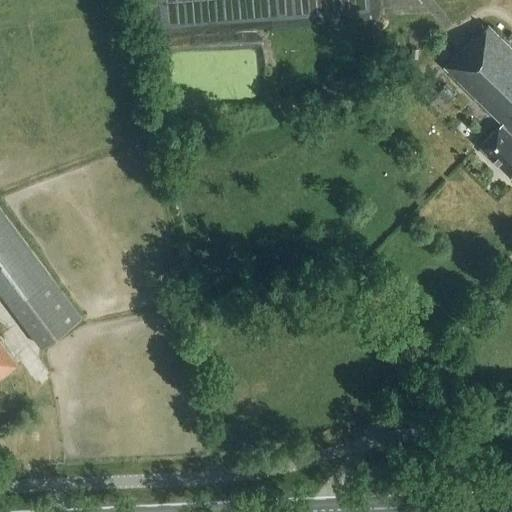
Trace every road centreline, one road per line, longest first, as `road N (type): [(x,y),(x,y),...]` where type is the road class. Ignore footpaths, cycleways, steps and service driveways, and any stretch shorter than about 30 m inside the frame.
road 1 (track): [(511,255),(356,449)]
road 2 (primary): [(315,511),(511,506)]
